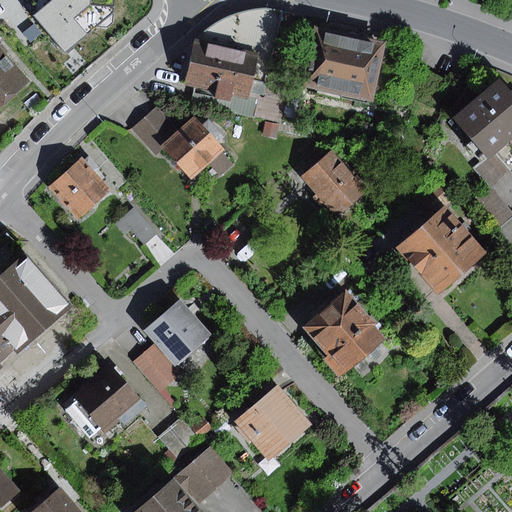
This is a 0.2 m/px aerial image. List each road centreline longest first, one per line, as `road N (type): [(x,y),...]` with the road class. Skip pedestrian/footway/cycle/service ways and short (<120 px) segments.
road 1 (residential): [(197,0),(166,40),(0,196)]
road 2 (residential): [(511,364),(338,511)]
road 3 (residential): [(511,50),(347,0)]
road 4 (residential): [(0,424),(101,335),(114,314)]
